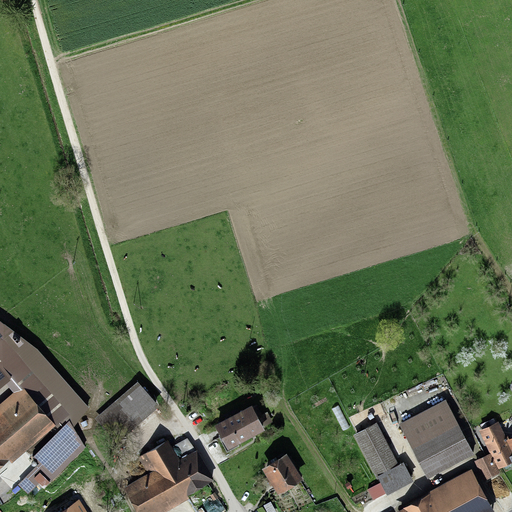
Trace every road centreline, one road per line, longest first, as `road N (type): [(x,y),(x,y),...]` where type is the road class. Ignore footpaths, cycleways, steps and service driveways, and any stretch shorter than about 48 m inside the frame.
road 1 (track): [(32,0),(134,340)]
road 2 (track): [(511,292),(468,219),(397,0)]
road 3 (track): [(271,352),(303,436),(358,511)]
road 4 (track): [(388,422),(424,485),(371,511)]
